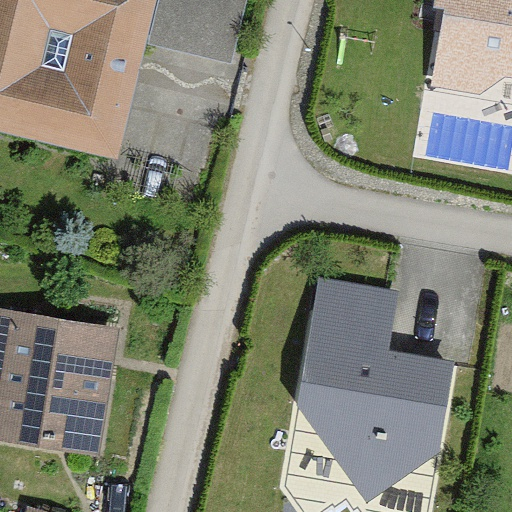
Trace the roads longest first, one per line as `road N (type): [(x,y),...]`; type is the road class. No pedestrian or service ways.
road 1 (residential): [(161,511),(241,182)]
road 2 (residential): [(241,182),(511,235)]
road 3 (residential): [(241,182),(284,0)]
